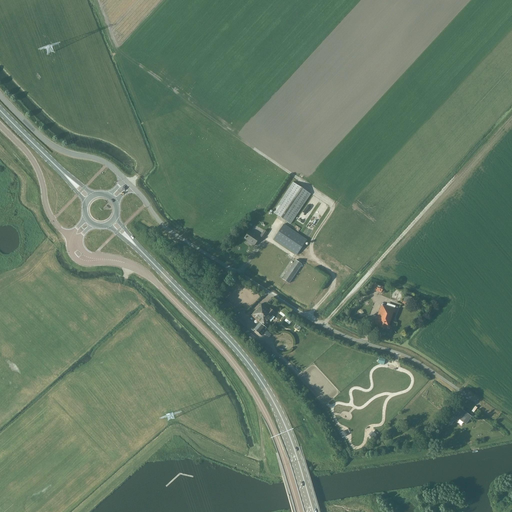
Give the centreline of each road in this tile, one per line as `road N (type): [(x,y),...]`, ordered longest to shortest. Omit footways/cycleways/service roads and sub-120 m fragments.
road 1 (unclassified): [(478,404),(411,358),(322,325),(169,230),(130,185)]
road 2 (primary): [(312,511),(268,392),(151,261)]
road 3 (unclassified): [(256,398),(224,352),(149,276),(98,259)]
road 4 (unclassified): [(124,178),(107,163),(45,141),(0,95)]
road 5 (unclassified): [(0,125),(33,161),(50,217),(72,235)]
